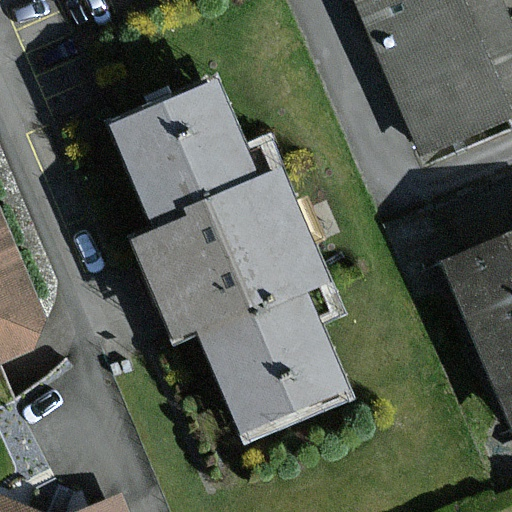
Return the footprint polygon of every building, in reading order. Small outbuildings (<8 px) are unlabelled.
[(511,114),(511,25),(501,0),(362,0),(426,151),(511,114)] [(263,182),(222,85),(124,126),(168,230),(145,240),(182,328),(206,318),(251,425),(346,386),(303,284),(327,274),(285,173),(263,182)] [(0,362),(37,347),(46,314),(0,201),(0,362)] [(511,236),(452,262),(511,403),(511,236)] [(0,511),(129,511),(122,494),(77,511),(47,511),(2,491),(0,492),(0,511)]
